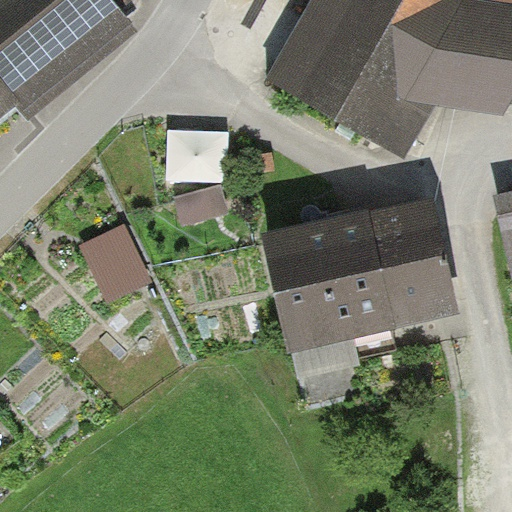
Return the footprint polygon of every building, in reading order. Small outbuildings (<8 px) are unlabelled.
[(0,0),(0,123),(124,21),(106,0),(0,0)] [(511,18),(455,7),(443,0),(319,0),(267,104),(400,170),(429,112),(511,127),(511,18)] [(179,130),(178,178),(233,179),(234,131),(179,130)] [(232,209),(227,187),(183,197),(188,219),(232,209)] [(461,316),(436,202),(262,241),(287,355),(461,316)] [(511,206),(498,210),(511,261),(511,206)] [(114,304),(162,281),(133,220),(85,243),(114,304)]
